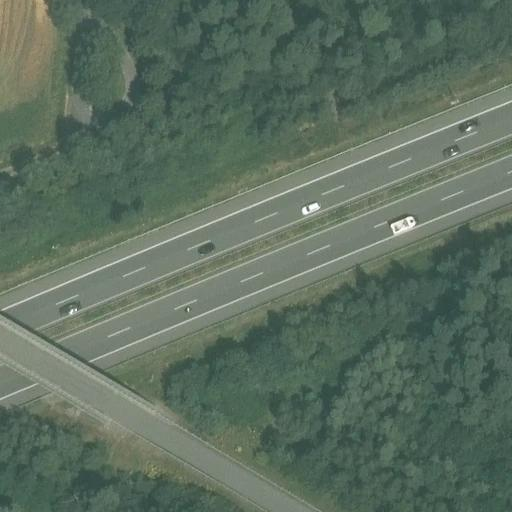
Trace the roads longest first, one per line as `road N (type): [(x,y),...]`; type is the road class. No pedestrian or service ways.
road 1 (motorway): [(0,390),(511,180)]
road 2 (motorway): [(511,126),(0,335)]
road 3 (unclassified): [(278,511),(0,345)]
road 4 (residential): [(93,18),(131,61),(135,110),(122,124),(82,129),(86,53)]
